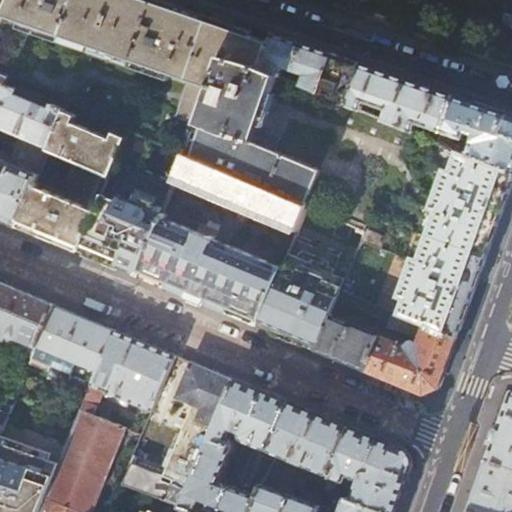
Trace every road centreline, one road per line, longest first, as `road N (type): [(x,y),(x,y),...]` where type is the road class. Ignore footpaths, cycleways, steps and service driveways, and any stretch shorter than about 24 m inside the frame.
road 1 (residential): [(0,250),(458,442)]
road 2 (residential): [(511,90),(247,0)]
